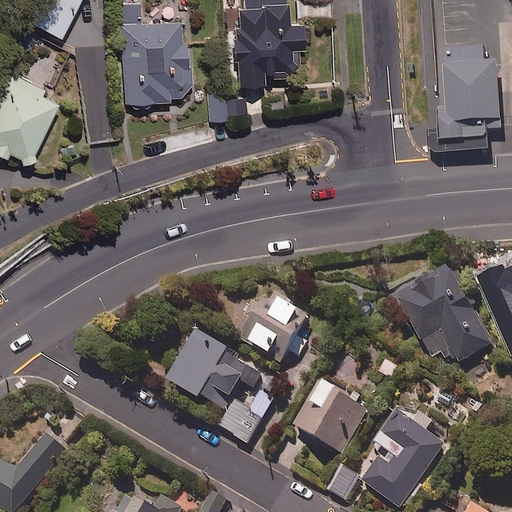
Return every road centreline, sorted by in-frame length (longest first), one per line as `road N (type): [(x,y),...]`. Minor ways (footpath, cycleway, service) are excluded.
road 1 (residential): [(391,124),(282,132),(120,179),(0,227)]
road 2 (secondary): [(18,323),(105,270),(194,233),(397,198)]
road 3 (residential): [(18,323),(42,353),(299,511)]
road 4 (residential): [(381,0),(391,124)]
